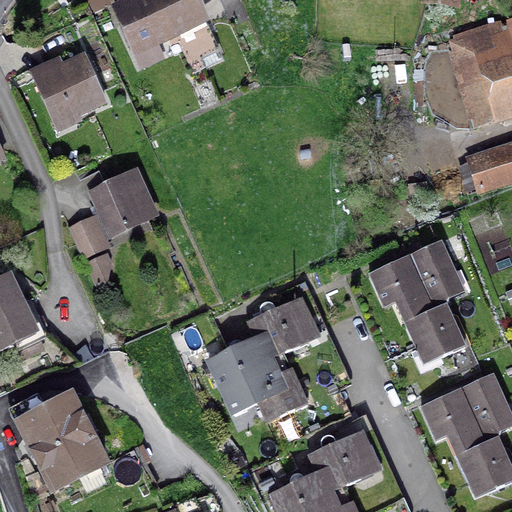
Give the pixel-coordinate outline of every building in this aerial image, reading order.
[(204,68),(200,59),(218,51),(194,0),(142,0),(118,11),(135,50),(174,33),(192,74),(204,68)] [(511,25),(454,45),(478,128),(501,121),(497,112),(511,107),(511,25)] [(34,80),(55,125),(104,103),(84,59),(56,72),(55,70),(34,80)] [(193,91),(200,107),(219,98),(213,82),(193,91)] [(511,181),(511,149),(471,163),(481,192),(511,181)] [(83,175),(87,190),(107,185),(102,170),(83,175)] [(151,230),(146,218),(154,214),(136,173),(90,194),(109,235),(123,229),(128,240),(151,230)] [(71,232),(83,257),(108,246),(96,220),(71,232)] [(464,294),(441,243),(408,258),(433,313),(446,307),(449,301),(464,294)] [(107,254),(86,260),(93,282),(114,275),(107,254)] [(404,325),(405,326),(433,313),(408,258),(369,276),(384,309),(395,304),(404,325)] [(42,350),(36,336),(45,332),(31,302),(21,306),(8,277),(0,280),(0,352),(13,347),(19,360),(42,350)] [(262,318),(247,324),(255,342),(262,357),(278,349),(282,356),(292,351),(326,427),(351,416),(339,391),(347,387),(306,298),(298,301),(292,289),(268,300),(270,305),(264,305),(260,309),(262,318)] [(439,359),(465,348),(446,307),(433,313),(405,326),(417,352),(412,354),(421,374),(441,364),(439,359)] [(267,400),(252,368),(243,347),(239,343),(233,344),(229,349),(229,354),(213,318),(180,333),(199,375),(212,370),(232,416),(257,405),(267,400)] [(300,392),(298,393),(282,356),(278,349),(262,357),(255,342),(243,347),(252,368),(267,400),(257,405),(266,424),(307,406),(300,392)] [(511,428),(511,418),(493,376),(460,391),(485,445),(497,440),(498,441),(501,434),(511,428)] [(456,458),(456,459),(485,445),(460,391),(421,409),(436,442),(447,437),(456,458)] [(53,394),(38,397),(11,411),(53,492),(105,465),(69,395),(53,394)] [(322,451),(308,457),(318,478),(323,490),(339,483),(342,489),(352,484),(364,511),(404,511),(361,419),(329,434),(331,438),(326,438),(321,442),(322,451)] [(475,500),(511,483),(511,471),(498,441),(497,440),(485,445),(456,459),(475,500)] [(318,511),(313,501),(305,484),(301,478),(294,476),(290,480),(290,487),(269,496),(276,511),(318,511)] [(352,511),(342,489),(339,483),(323,490),(318,478),(305,484),(313,501),(318,511),(352,511)]
